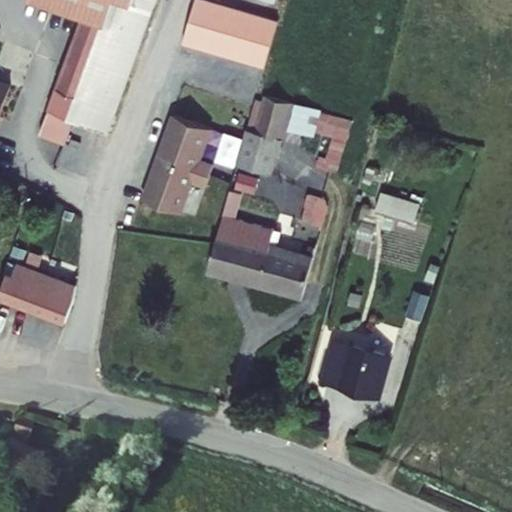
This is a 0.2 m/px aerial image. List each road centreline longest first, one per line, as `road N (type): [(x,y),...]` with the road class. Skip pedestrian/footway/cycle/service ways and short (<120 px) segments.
road 1 (tertiary): [(0,387),(206,432),(411,511)]
road 2 (unknown): [(53,396),(167,0)]
